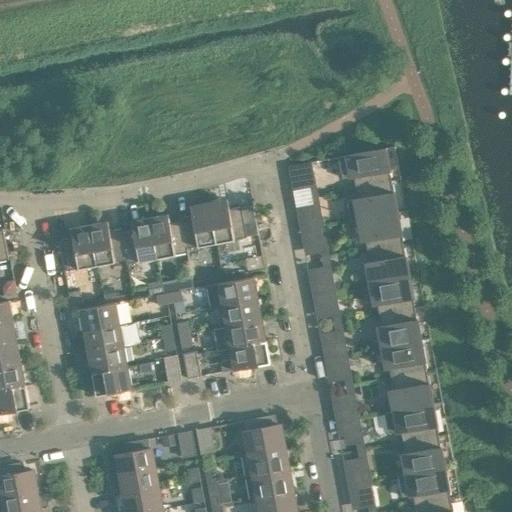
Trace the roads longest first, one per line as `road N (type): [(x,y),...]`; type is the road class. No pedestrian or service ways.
road 1 (residential): [(67,437),(317,391)]
road 2 (residential): [(25,202),(145,193),(272,162)]
road 3 (residential): [(67,437),(25,202)]
road 4 (residential): [(317,391),(272,162)]
road 5 (residential): [(340,511),(317,391)]
